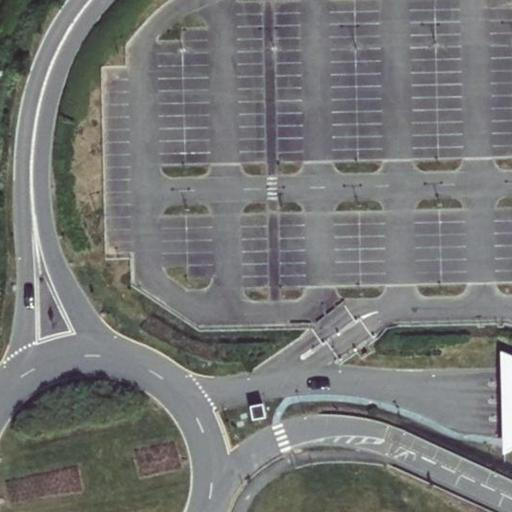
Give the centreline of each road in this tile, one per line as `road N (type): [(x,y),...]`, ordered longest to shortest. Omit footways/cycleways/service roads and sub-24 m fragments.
road 1 (tertiary): [(79,0),(45,53),(26,117),(24,314),(0,397)]
road 2 (tertiary): [(131,365),(94,337),(68,302),(40,213),(41,150),(57,76),(105,0)]
road 3 (tertiary): [(206,511),(211,480),(202,431),(173,391),(131,365)]
road 4 (tertiary): [(131,365),(65,360),(34,372),(0,400)]
